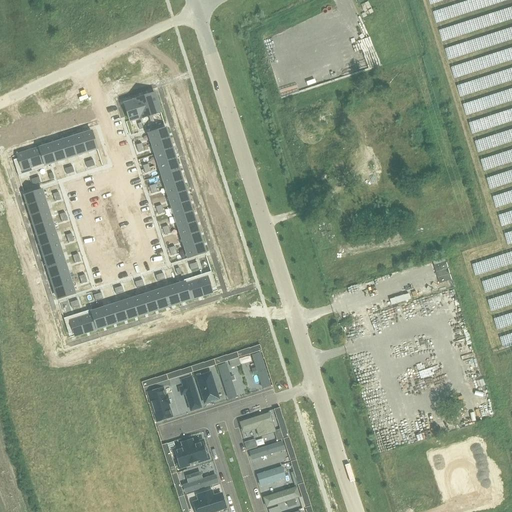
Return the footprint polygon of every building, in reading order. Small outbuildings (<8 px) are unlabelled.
[(154,93),(144,96),(150,116),(152,115),(160,112),(154,93)] [(144,96),(134,99),(140,119),(148,116),(150,116),(144,96)] [(134,101),(124,104),(129,121),(140,118),(140,119),(134,99),(134,101)] [(165,128),(148,133),(152,144),(169,139),(165,128)] [(91,131),(81,135),(86,152),(97,149),(91,131)] [(81,135),(70,138),(76,155),(86,152),(81,135)] [(70,138),(60,141),(65,159),(76,155),(70,138)] [(169,139),(152,144),(155,155),(172,149),(169,139)] [(60,141),(50,145),(55,162),(65,159),(60,141)] [(50,145),(39,148),(46,167),(45,165),(55,162),(50,145)] [(39,148),(26,152),(32,172),(46,167),(39,148)] [(172,149),(155,155),(158,165),(175,159),(172,149)] [(18,158),(13,160),(18,176),(32,172),(26,152),(17,155),(18,158)] [(175,159),(158,165),(162,175),(179,170),(175,159)] [(179,170),(162,175),(165,185),(182,180),(179,170)] [(182,180),(165,185),(168,196),(185,190),(182,180)] [(41,190),(24,195),(28,206),(45,201),(41,190)] [(185,190),(168,196),(171,206),(188,201),(185,190)] [(401,196),(383,201),(387,213),(405,208),(401,196)] [(45,201),(28,206),(31,216),(48,211),(45,201)] [(188,201),(171,206),(175,216),(192,211),(188,201)] [(48,211),(31,216),(34,227),(51,221),(48,211)] [(192,211),(175,216),(178,227),(195,221),(192,211)] [(51,221),(34,227),(38,237),(55,231),(51,221)] [(195,221),(178,227),(181,237),(198,231),(195,221)] [(55,231),(38,237),(41,247),(58,242),(55,231)] [(198,231),(181,237),(184,247),(202,242),(198,231)] [(58,242),(41,247),(44,257),(61,252),(58,242)] [(202,242),(184,247),(188,258),(205,253),(202,242)] [(61,252),(44,257),(47,268),(65,262),(61,252)] [(65,262),(47,268),(51,278),(68,273),(65,262)] [(211,271),(197,276),(203,295),(212,292),(211,289),(216,287),(211,271)] [(68,273),(51,278),(54,288),(71,283),(68,273)] [(197,276),(184,280),(190,299),(203,295),(197,276)] [(184,283),(174,286),(179,303),(190,299),(184,280),(183,280),(184,283)] [(71,283),(54,288),(57,299),(75,294),(71,283)] [(174,286),(164,289),(169,306),(179,303),(174,286)] [(164,289),(153,292),(159,309),(169,306),(164,289)] [(153,292),(143,295),(149,313),(159,309),(153,292)] [(143,295),(133,299),(138,316),(149,313),(143,295)] [(133,299),(122,302),(128,319),(138,316),(133,299)] [(122,302),(112,305),(118,322),(128,319),(122,302)] [(112,305),(102,309),(107,326),(118,322),(112,305)] [(91,309),(78,314),(84,333),(97,329),(91,309)] [(91,309),(97,329),(107,326),(102,309),(92,312),(91,309)] [(78,314),(63,318),(69,334),(74,333),(75,336),(84,333),(78,314)] [(249,348),(237,352),(238,358),(261,350),(259,345),(249,348)] [(226,355),(214,359),(216,365),(238,358),(237,352),(226,355)] [(252,357),(263,389),(272,386),(261,354),(252,357)] [(191,366),(193,372),(216,365),(214,359),(203,363),(203,362),(191,366)] [(227,365),(217,368),(227,401),(237,398),(227,365)] [(180,369),(166,374),(168,380),(193,372),(191,366),(180,370),(180,369)] [(214,405),(204,372),(194,375),(204,408),(214,405)] [(168,380),(166,374),(156,378),(156,377),(141,382),(143,388),(168,380)] [(179,380),(189,412),(202,408),(192,377),(179,380)] [(164,388),(146,393),(155,423),(172,418),(164,388)] [(274,409),(283,439),(289,437),(283,418),(282,418),(279,407),(274,409)] [(277,433),(271,412),(239,422),(243,435),(258,430),(260,438),(277,433)] [(253,437),(245,440),(247,448),(256,445),(253,437)] [(289,437),(283,439),(290,462),(296,460),(292,447),(289,437)] [(168,464),(171,475),(176,473),(167,443),(161,445),(167,464),(168,464)] [(203,446),(174,455),(178,470),(208,460),(203,446)] [(252,465),(285,455),(282,446),(249,456),(252,465)] [(290,462),(298,485),(303,483),(300,470),(299,470),(296,460),(290,462)] [(259,489),(288,481),(284,467),(255,476),(259,489)] [(179,481),(176,473),(171,475),(174,487),(175,487),(178,497),(184,496),(179,481)] [(187,495),(219,484),(216,474),(183,485),(187,495)] [(298,485),(305,508),(311,506),(307,493),(306,493),(303,483),(298,485)] [(265,510),(302,499),(298,488),(262,499),(265,510)] [(223,494),(194,503),(196,511),(214,511),(227,508),(223,494)] [(184,496),(178,497),(182,511),(183,511),(182,511),(188,511),(188,510),(190,509),(186,495),(184,496)]
